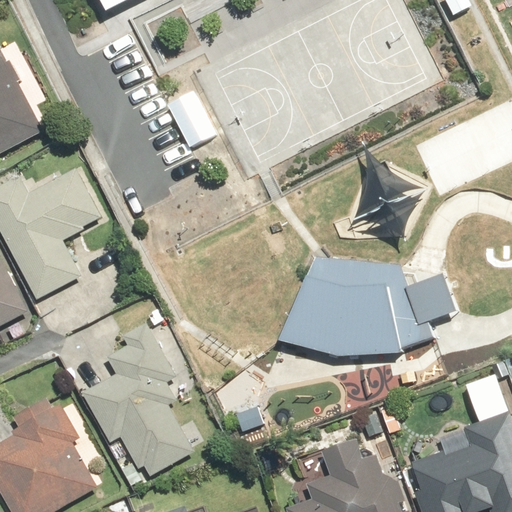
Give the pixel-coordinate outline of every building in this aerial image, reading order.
[(82,0),(89,14),(116,0),(82,0)] [(0,156),(48,132),(22,82),(25,80),(14,60),(11,62),(0,39),(0,156)] [(139,53),(74,84),(121,171),(134,165),(147,191),(179,176),(185,189),(247,159),(191,43),(146,66),(139,53)] [(511,111),(505,96),(385,151),(421,228),(511,185),(511,111)] [(25,177),(0,190),(0,219),(42,301),(86,278),(68,241),(89,230),(88,227),(107,218),(82,169),(33,193),(25,177)] [(511,215),(432,252),(469,330),(511,309),(511,215)] [(291,251),(227,225),(195,303),(237,320),(234,327),(263,339),(269,325),(261,322),(291,251)] [(34,312),(0,247),(0,329),(9,325),(17,340),(28,334),(20,319),(34,312)] [(406,265),(321,257),(285,342),(347,357),(408,352),(407,348),(432,340),(406,265)] [(121,374),(88,392),(115,443),(126,437),(143,469),(149,466),(155,476),(199,453),(174,405),(182,401),(172,383),(181,377),(152,324),(127,337),(133,347),(112,358),(121,374)] [(316,384),(279,396),(286,417),(323,405),(316,384)] [(18,436),(0,445),(0,481),(17,511),(60,511),(103,488),(77,443),(84,439),(65,405),(58,409),(53,399),(19,418),(24,427),(16,432),(18,436)] [(511,511),(511,413),(444,437),(450,452),(418,463),(428,491),(421,493),(427,511),(488,511),(494,510),(494,511),(511,511)] [(318,500),(293,509),(293,511),(414,511),(404,481),(390,475),(383,455),(370,460),(363,439),(329,451),(337,476),(312,484),(318,500)]
